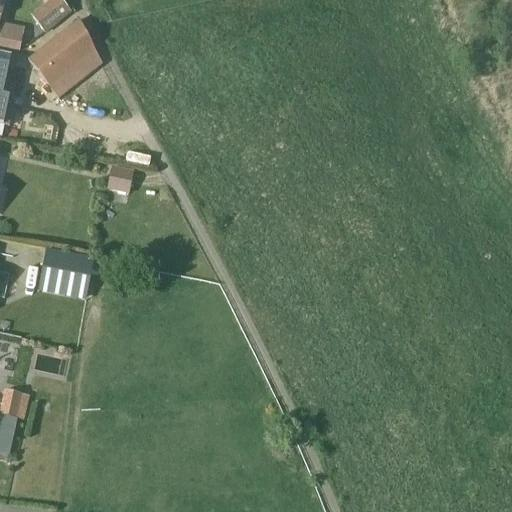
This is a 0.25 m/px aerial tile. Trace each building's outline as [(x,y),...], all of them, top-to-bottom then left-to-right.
[(44,36),(70,16),(57,0),(52,0),(29,18),(44,36)] [(100,67),(77,23),(26,63),(57,102),(100,67)] [(0,50),(17,55),(23,31),(2,26),(0,33),(0,50)] [(6,68),(0,67),(0,127),(6,129),(10,112),(4,111),(9,87),(2,86),(6,68)] [(83,304),(92,262),(45,253),(36,295),(83,304)] [(99,267),(92,265),(89,278),(96,280),(99,267)] [(2,394),(0,402),(0,457),(7,459),(15,422),(23,423),(28,399),(2,394)]
